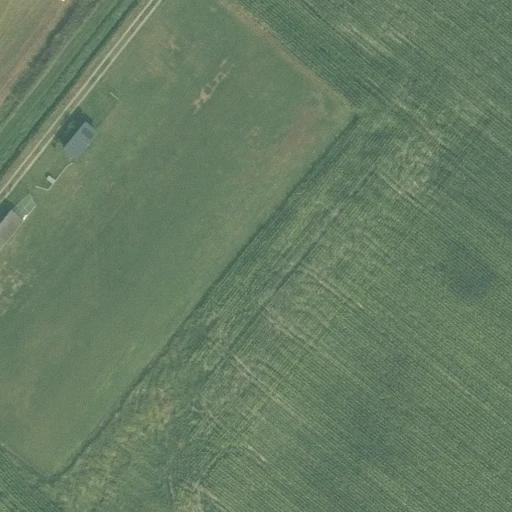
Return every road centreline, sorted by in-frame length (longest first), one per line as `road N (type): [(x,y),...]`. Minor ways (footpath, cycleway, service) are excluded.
road 1 (track): [(0,198),(155,0)]
road 2 (track): [(0,139),(109,0)]
